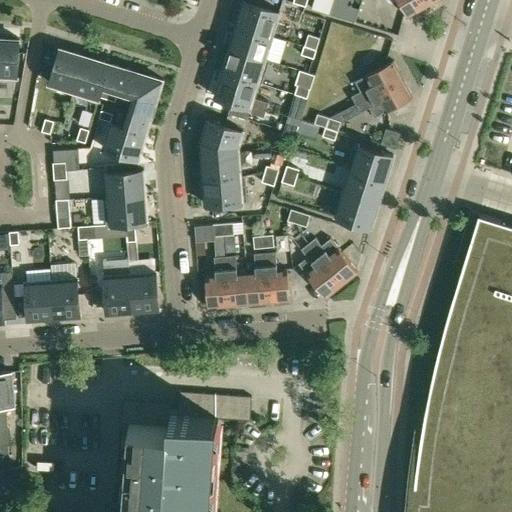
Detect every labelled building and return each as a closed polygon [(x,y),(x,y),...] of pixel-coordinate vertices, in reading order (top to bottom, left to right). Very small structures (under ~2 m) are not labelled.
[(273,34),(280,11),(245,0),(244,0),(237,23),(273,34)] [(313,0),(311,8),(321,11),(330,13),(334,1),(334,0),(313,0)] [(399,0),(408,15),(427,4),(424,0),(399,0)] [(331,14),(343,17),(347,5),(335,2),(331,14)] [(237,23),(230,48),(265,59),(265,58),(270,59),(279,62),(287,38),(273,34),(237,23)] [(307,34),(304,45),(316,49),(320,37),(307,34)] [(0,96),(12,97),(13,80),(17,80),(19,38),(0,37),(0,96)] [(301,54),(313,58),(316,49),(304,45),(301,54)] [(85,55),(60,47),(49,82),(73,90),(74,90),(85,55)] [(257,83),(262,84),(270,59),(265,58),(265,59),(230,48),(222,71),(258,82),(257,83)] [(73,90),(72,95),(97,102),(103,84),(110,62),(85,55),(74,90),(73,90)] [(357,104),(403,79),(393,61),(356,81),(361,91),(352,96),(357,104)] [(156,100),(163,79),(110,62),(103,84),(134,94),(135,93),(156,100)] [(222,71),(215,96),(232,101),(228,113),(247,119),(249,112),(264,117),(268,101),(253,97),(257,83),(258,82),(222,71)] [(403,79),(357,104),(361,111),(369,106),(375,116),(412,96),(403,79)] [(103,85),(100,96),(115,101),(119,90),(103,85)] [(297,85),(295,94),(307,97),(310,89),(297,85)] [(146,133),(156,100),(135,93),(134,94),(125,125),(127,126),(127,127),(146,133)] [(295,94),(284,130),(296,134),(297,131),(301,119),(307,97),(295,94)] [(111,121),(113,113),(101,110),(99,118),(111,121)] [(314,123),(326,127),(329,117),(317,113),(314,123)] [(340,121),(329,117),(326,127),(337,131),(340,122),(340,121)] [(45,118),(41,131),(50,133),(54,121),(45,118)] [(202,154),(239,151),(238,145),(243,130),(208,119),(201,141),(202,154)] [(127,126),(125,125),(111,121),(103,148),(138,159),(146,133),(127,127),(127,126)] [(85,142),(89,130),(80,127),(77,140),(85,142)] [(322,136),(335,139),(338,131),(325,127),(322,136)] [(381,144),(395,148),(401,133),(386,128),(381,144)] [(284,130),(281,138),(294,142),(296,134),(284,130)] [(394,154),(354,142),(346,167),(350,169),(350,168),(386,179),(394,154)] [(65,148),(52,149),(52,154),(53,162),(53,171),(66,170),(66,162),(65,148)] [(241,175),(239,151),(202,154),(204,178),(241,175)] [(264,173),(277,177),(279,169),(267,165),(264,173)] [(284,173),(297,177),(299,169),(287,165),(284,173)] [(350,168),(350,169),(343,191),(378,203),(386,179),(350,168)] [(146,195),(144,169),(107,172),(109,197),(146,195)] [(66,170),(53,171),(54,180),(56,199),(69,198),(66,170)] [(277,177),(264,173),(262,181),(274,185),(277,177)] [(297,177),(284,173),(281,181),(294,185),(297,177)] [(241,175),(204,178),(206,204),(248,201),(245,174),(241,175)] [(343,191),(335,216),(371,227),(378,203),(343,191)] [(104,197),(92,198),(94,223),(106,222),(106,224),(148,220),(146,195),(109,197),(104,197)] [(71,226),(69,198),(56,199),(57,219),(58,228),(71,226)] [(297,223),(300,212),(291,209),(288,220),(297,223)] [(310,215),(300,212),(297,223),(306,226),(310,215)] [(413,511),(511,511),(511,223),(479,214),(459,281),(454,295),(450,309),(449,313),(448,317),(447,321),(446,324),(445,328),(444,332),(443,336),(442,340),(441,344),(440,348),(439,352),(438,355),(437,359),(436,363),(435,367),(434,371),(433,375),(432,379),(432,382),(428,401),(420,399),(417,420),(425,421),(422,438),(421,446),(419,459),(417,472),(416,485),(415,493),(414,502),(413,511)] [(233,223),(223,224),(224,235),(234,234),(233,223)] [(86,225),(87,238),(96,238),(95,224),(86,225)] [(214,236),(224,235),(223,224),(214,224),(214,236)] [(87,238),(86,225),(78,226),(79,239),(87,238)] [(135,227),(126,228),(127,241),(136,240),(135,227)] [(9,231),(10,244),(19,244),(18,231),(9,231)] [(7,232),(0,232),(0,249),(8,249),(7,232)] [(254,248),(264,247),(263,235),(253,236),(254,248)] [(273,235),(263,235),(264,247),(274,246),(273,235)] [(341,284),(357,271),(331,238),(322,245),(316,238),(310,243),(341,284)] [(215,255),(223,255),(222,240),(212,241),(213,255),(215,255)] [(326,296),(341,284),(310,243),(302,249),(308,256),(299,263),(326,296)] [(269,301),(289,299),(287,269),(277,270),(275,250),(264,251),(269,301)] [(256,272),(246,273),(248,302),(269,301),(264,251),(255,252),(256,272)] [(228,304),(248,302),(246,273),(237,273),(235,253),(223,255),(228,304)] [(228,304),(223,255),(215,255),(216,275),(206,276),(208,306),(228,304)] [(129,259),(103,261),(107,312),(133,310),(130,273),(129,259)] [(76,261),(50,263),(50,267),(51,280),(54,317),(80,315),(76,261)] [(0,265),(0,264),(0,320),(4,321),(4,318),(2,296),(14,295),(13,283),(12,268),(0,269),(0,265)] [(133,310),(159,308),(156,271),(130,273),(133,310)] [(51,280),(25,282),(28,319),(54,317),(51,280)] [(15,403),(12,371),(0,371),(0,426),(8,426),(6,404),(15,403)] [(190,416),(191,393),(180,392),(178,415),(190,416)] [(190,416),(201,416),(202,394),(191,393),(190,416)] [(201,416),(212,417),(214,395),(202,394),(201,416)] [(214,395),(212,417),(219,418),(223,418),(225,396),(214,395)] [(225,396),(223,418),(235,419),(236,396),(225,396)] [(246,420),(246,415),(247,397),(236,396),(235,419),(246,420)] [(126,423),(130,423),(137,424),(139,402),(128,401),(126,423)] [(150,403),(139,402),(137,424),(149,425),(150,403)] [(149,425),(160,425),(161,404),(150,403),(149,425)] [(173,404),(161,404),(160,425),(171,426),(172,414),(173,404)] [(212,511),(219,418),(212,417),(201,416),(190,416),(178,415),(172,414),(171,426),(160,425),(149,425),(137,424),(130,423),(123,511),(48,511),(33,511),(33,502),(19,501),(17,511),(212,511)] [(8,446),(0,446),(0,452),(1,467),(9,466),(8,446)] [(14,511),(13,496),(0,496),(0,511),(14,511)]
